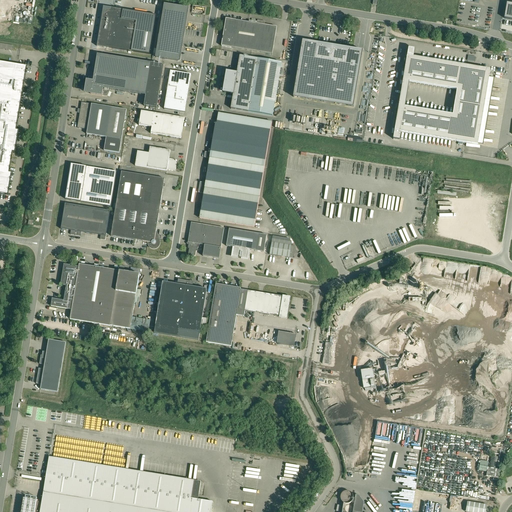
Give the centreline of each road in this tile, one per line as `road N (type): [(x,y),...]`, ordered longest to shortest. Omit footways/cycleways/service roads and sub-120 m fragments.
road 1 (unclassified): [(172,265),(216,0)]
road 2 (unclassified): [(0,503),(42,244)]
road 3 (unclassified): [(511,46),(263,0)]
road 4 (unclassified): [(42,244),(83,0)]
road 5 (unclassified): [(310,511),(337,473),(302,396),(318,288)]
road 6 (unclassified): [(318,288),(417,247),(502,261)]
road 7 (unclassified): [(318,288),(172,265)]
road 8 (unclassified): [(172,265),(42,244)]
